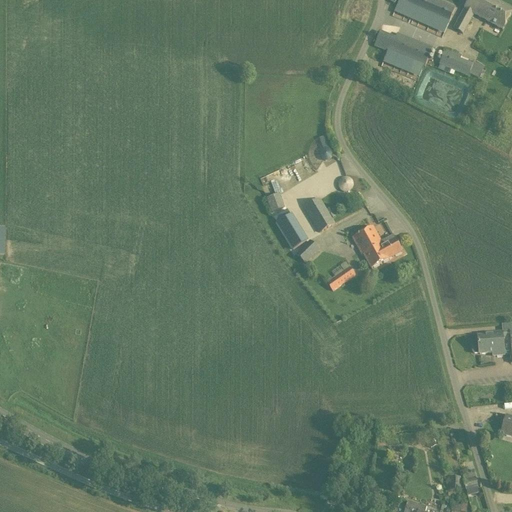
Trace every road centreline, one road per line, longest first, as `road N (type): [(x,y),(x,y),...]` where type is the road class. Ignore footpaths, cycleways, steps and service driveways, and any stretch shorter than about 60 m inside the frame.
road 1 (unclassified): [(494,511),(414,240),(335,127),(380,0)]
road 2 (secondary): [(200,496),(100,466),(0,414)]
